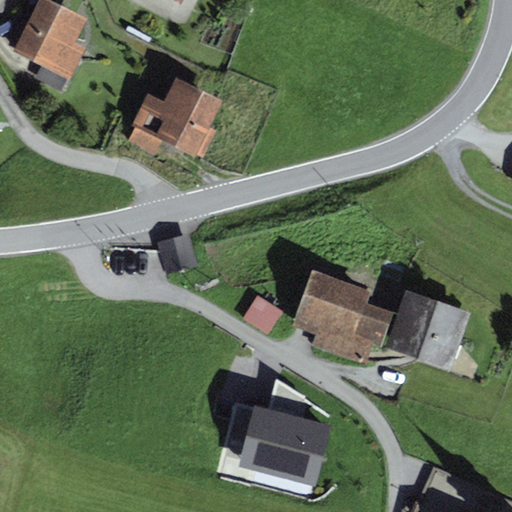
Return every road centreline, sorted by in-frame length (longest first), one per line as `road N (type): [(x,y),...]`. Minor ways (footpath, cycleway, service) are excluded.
road 1 (residential): [(395,511),(393,449),(368,409),(184,299),(96,275),(77,231)]
road 2 (tertiary): [(173,209),(368,160),(435,131),(486,71),(510,0)]
road 3 (residential): [(0,87),(35,146),(112,167),(173,209)]
